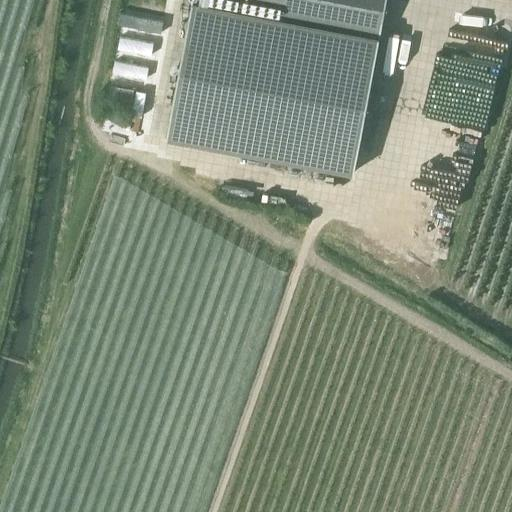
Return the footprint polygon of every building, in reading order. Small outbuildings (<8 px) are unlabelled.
[(192,0),(167,137),(353,173),(385,0),(192,0)] [(493,107),(493,85),(455,85),(455,106),(493,107)] [(447,185),(449,173),(415,166),(412,178),(447,185)] [(397,194),(431,202),(434,190),(400,182),(397,194)] [(458,206),(461,194),(438,189),(435,201),(458,206)] [(437,255),(448,256),(454,212),(444,211),(437,255)] [(393,252),(394,226),(413,227),(413,216),(377,214),(375,251),(393,252)]
